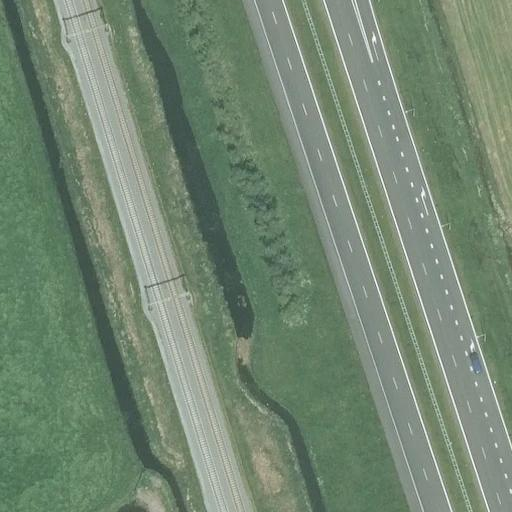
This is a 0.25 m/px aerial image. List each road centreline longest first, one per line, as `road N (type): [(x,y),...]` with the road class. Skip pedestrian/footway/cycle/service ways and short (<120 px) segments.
road 1 (motorway): [(269,0),(438,511)]
road 2 (motorway): [(502,511),(388,156)]
road 3 (motorway): [(388,156),(338,0)]
road 4 (motorway): [(388,156),(379,60),(361,0)]
